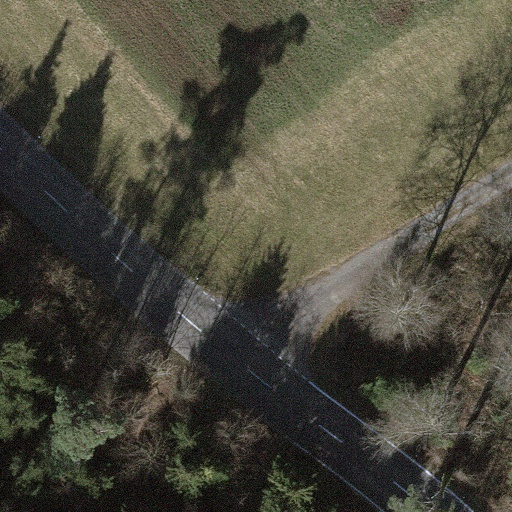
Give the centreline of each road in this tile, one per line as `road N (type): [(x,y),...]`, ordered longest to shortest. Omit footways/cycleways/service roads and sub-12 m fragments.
road 1 (tertiary): [(0,147),(217,345),(428,511)]
road 2 (track): [(511,172),(217,345)]
